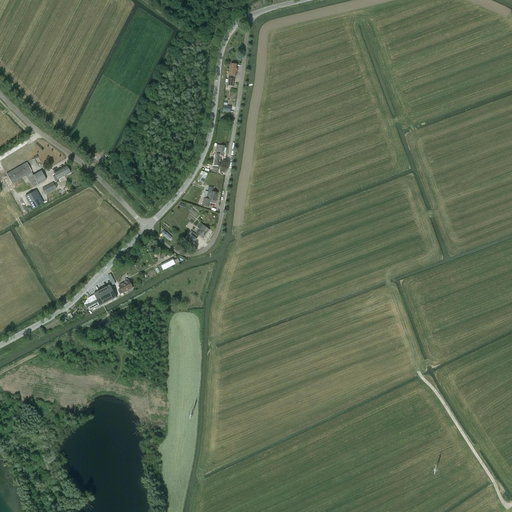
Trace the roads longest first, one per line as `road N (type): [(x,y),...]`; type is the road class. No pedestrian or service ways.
road 1 (unclassified): [(253,14),(214,238),(198,253),(182,254),(146,227)]
road 2 (tertiary): [(146,227),(198,164),(222,40),(253,14)]
road 3 (unclassified): [(146,227),(0,94)]
road 4 (tertiary): [(0,344),(58,311),(146,227)]
